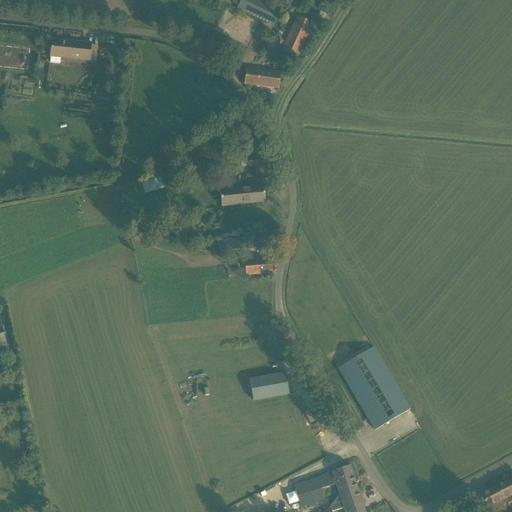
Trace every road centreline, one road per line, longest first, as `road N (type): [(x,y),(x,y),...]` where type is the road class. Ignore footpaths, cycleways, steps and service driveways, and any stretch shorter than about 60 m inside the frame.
road 1 (unclassified): [(400,511),(281,317),(293,199),(262,114),(206,58),(160,38),(0,16)]
road 2 (track): [(271,131),(274,113),(350,0)]
